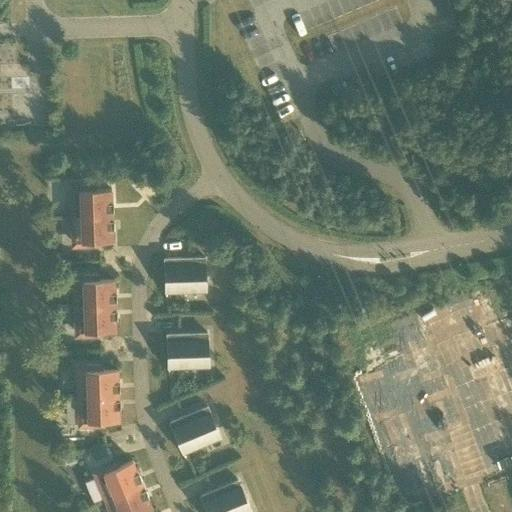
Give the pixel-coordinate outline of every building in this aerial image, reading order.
[(71,217),(112,215),(111,189),(95,190),(95,186),(80,186),(81,190),(76,190),(77,216),(71,216),(71,217)] [(112,215),(71,217),(77,217),(78,243),(82,243),(82,247),(97,246),(97,242),(113,241),(112,215)] [(167,290),(206,289),(205,257),(165,258),(166,302),(167,302),(167,290)] [(74,307),(116,305),(114,279),(98,280),(98,275),(83,276),(83,280),(79,281),(80,306),(74,307)] [(116,305),(74,307),(74,308),(80,307),(81,333),(86,333),(86,337),(101,336),(100,332),(117,331),(116,305)] [(170,365),(209,364),(208,333),(167,334),(169,377),(170,377),(170,365)] [(77,397),(119,395),(118,369),(101,370),(101,365),(86,366),(86,370),(82,370),(83,396),(77,396),(77,397)] [(119,395),(77,397),(83,397),(84,422),(88,422),(88,427),(103,426),(103,422),(119,421),(119,395)] [(170,422),(187,462),(188,462),(184,450),(220,436),(207,406),(170,422)] [(92,452),(95,460),(107,455),(104,447),(92,452)] [(105,500),(143,485),(133,460),(118,467),(116,463),(102,468),(104,472),(100,474),(110,497),(104,500),(105,500)] [(243,511),(250,509),(238,480),(201,495),(207,511),(243,511)] [(143,485),(105,500),(105,501),(110,499),(115,511),(144,511),(153,509),(143,485)]
